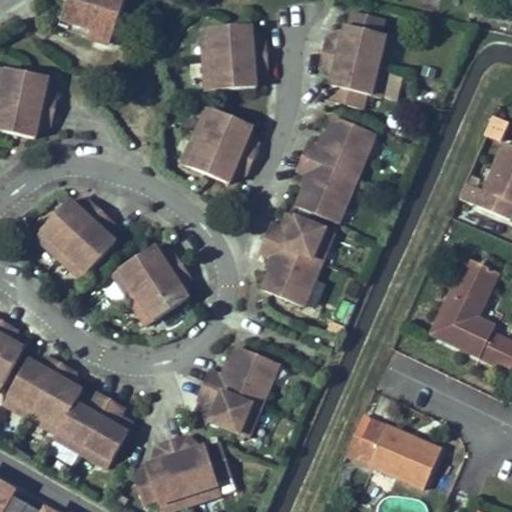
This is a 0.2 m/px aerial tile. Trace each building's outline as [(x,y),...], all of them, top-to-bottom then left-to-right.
[(126,0),(69,0),(63,20),(72,22),(93,29),(90,39),(112,46),(126,0)] [(384,20),(353,12),(349,27),(346,26),(346,29),(343,42),(330,38),(326,53),(388,69),(395,38),(381,35),(384,20)] [(93,29),(72,22),(69,32),(90,39),(93,29)] [(253,27),(202,31),(205,62),(267,57),(265,41),(254,42),(253,30),(253,27)] [(343,42),(346,29),(330,38),(343,42)] [(265,41),(253,30),(254,42),(265,41)] [(388,69),(326,53),(322,69),(335,72),(332,84),(332,87),(335,88),(331,102),(362,110),(366,95),(381,99),(388,69)] [(267,57),(205,62),(207,93),(258,89),(257,86),(256,73),(268,72),(267,57)] [(49,78),(0,67),(0,99),(53,111),(57,96),(45,94),(48,81),(49,78)] [(322,69),(332,84),(335,72),(322,69)] [(257,86),(268,72),(256,73),(257,86)] [(57,96),(48,81),(45,94),(57,96)] [(53,111),(0,99),(0,131),(36,139),(36,136),(39,124),(50,127),(53,111)] [(207,108),(195,137),(252,161),(258,146),(247,142),(252,130),(253,127),(207,108)] [(311,144),(305,158),(357,180),(376,135),(335,118),(322,148),(311,144)] [(509,124),(495,118),(487,135),(501,141),(509,124)] [(36,136),(50,127),(39,124),(36,136)] [(258,146),(252,130),(247,142),(258,146)] [(252,161),(195,137),(183,166),(230,185),(231,182),(235,171),(246,175),(252,161)] [(511,146),(505,143),(483,192),(477,207),(511,222),(511,219),(511,146)] [(357,180),(305,158),(299,172),(310,177),(297,208),(339,225),(357,180)] [(246,175),(235,171),(231,182),(246,175)] [(479,190),(466,185),(459,200),(472,205),(479,190)] [(472,205),(477,207),(483,192),(479,190),(472,205)] [(59,259),(101,213),(90,203),(82,211),(73,203),(71,201),(36,238),(59,259)] [(82,211),(90,203),(73,203),(82,211)] [(113,224),(101,213),(59,259),(82,280),(116,243),(114,241),(105,232),(113,224)] [(335,234),(290,216),(284,230),(274,226),(268,240),(323,263),(335,234)] [(114,241),(113,224),(105,232),(114,241)] [(323,263),(268,240),(262,254),(276,260),(264,291),(305,308),(323,263)] [(130,301),(182,267),(174,254),(164,260),(157,250),(156,247),(113,275),(130,301)] [(174,254),(157,250),(164,260),(174,254)] [(467,259),(430,336),(511,374),(511,342),(493,334),(496,327),(479,319),(500,275),(467,259)] [(191,280),(182,267),(130,301),(147,327),(190,299),(188,297),(181,286),(191,280)] [(188,297),(191,280),(181,286),(188,297)] [(16,331),(3,324),(0,328),(0,392),(24,349),(22,348),(11,341),(16,331)] [(22,348),(16,331),(11,341),(22,348)] [(279,365),(238,347),(225,378),(211,373),(205,387),(260,410),(279,365)] [(31,419),(62,365),(48,358),(43,368),(32,361),(29,360),(4,404),(31,419)] [(48,358),(32,361),(43,368),(48,358)] [(75,373),(62,365),(31,419),(57,434),(68,414),(70,415),(83,391),(81,389),(70,383),(75,373)] [(81,389),(75,373),(70,383),(81,389)] [(260,410),(205,387),(199,401),(210,405),(204,420),(249,438),(260,410)] [(82,453),(111,401),(97,394),(92,403),(80,397),(70,415),(68,414),(57,434),(54,438),(82,453)] [(124,409),(111,401),(82,453),(109,469),(133,426),(119,418),(124,409)] [(442,451),(363,416),(346,456),(425,491),(442,451)] [(187,440),(172,444),(192,505),(222,496),(217,481),(232,477),(222,446),(207,451),(206,448),(203,449),(191,452),(187,440)] [(203,449),(187,440),(191,452),(203,449)] [(171,511),(192,505),(172,444),(158,449),(162,462),(150,466),(147,467),(148,470),(134,475),(144,505),(158,501),(161,511),(171,511)] [(162,462),(158,449),(150,466),(162,462)] [(0,511),(45,511),(47,510),(13,491),(11,496),(0,490),(0,511)]
